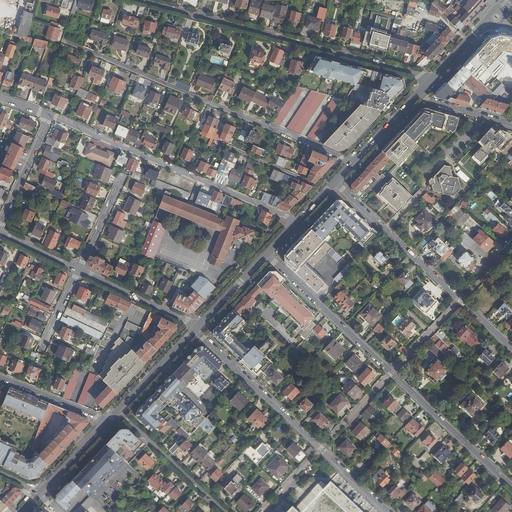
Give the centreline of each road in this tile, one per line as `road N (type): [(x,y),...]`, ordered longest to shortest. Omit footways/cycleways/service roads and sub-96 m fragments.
road 1 (residential): [(266,254),(511,486)]
road 2 (residential): [(432,78),(138,0)]
road 3 (residential): [(298,221),(50,116)]
road 4 (residential): [(388,511),(195,329)]
road 5 (residential): [(511,348),(335,181)]
road 6 (residential): [(225,511),(117,410)]
road 7 (residential): [(78,269),(195,329)]
